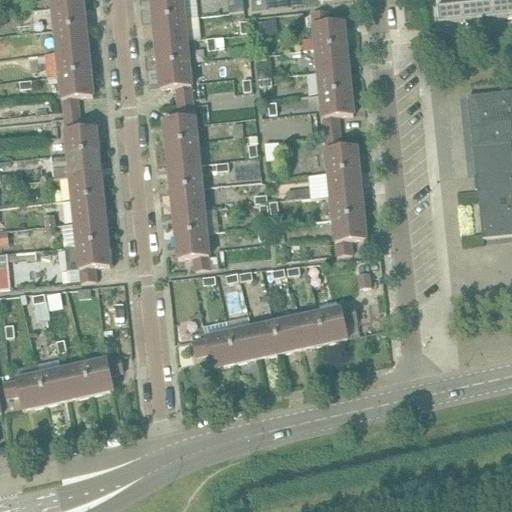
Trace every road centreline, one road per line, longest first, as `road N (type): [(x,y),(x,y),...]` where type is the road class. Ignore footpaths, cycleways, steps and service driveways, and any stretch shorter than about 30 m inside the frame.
road 1 (residential): [(117,0),(165,435)]
road 2 (residential): [(416,398),(375,0)]
road 3 (secondary): [(169,462),(416,398)]
road 4 (secondary): [(169,462),(5,511)]
road 5 (residential): [(124,455),(0,484)]
